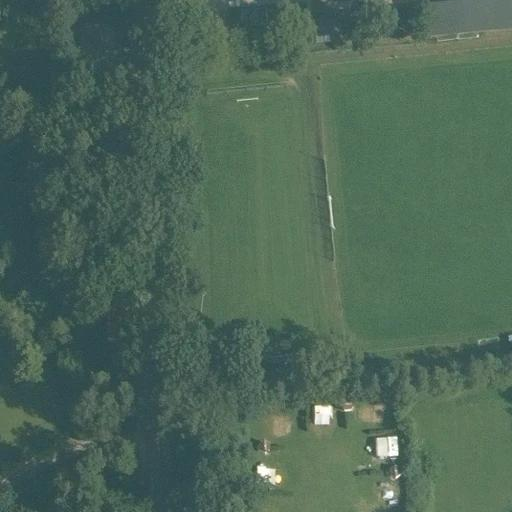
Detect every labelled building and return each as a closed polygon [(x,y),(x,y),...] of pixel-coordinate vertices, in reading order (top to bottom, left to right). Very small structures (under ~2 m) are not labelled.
[(511,0),(420,9),(423,38),(511,30),(511,0)] [(315,31),(316,43),(356,39),(354,27),(315,31)] [(106,310),(106,342),(125,341),(124,310),(106,310)] [(344,412),(349,412),(351,406),(347,399),(344,399),(340,408),(344,412)] [(311,431),(326,431),(326,404),(311,404),(311,431)] [(403,435),(374,436),(375,458),(404,457),(403,435)] [(268,452),(268,447),(263,443),(257,449),(257,452),(265,455),(268,452)] [(389,479),(394,481),(401,477),(401,472),(395,468),(389,473),(389,479)] [(279,511),(306,511),(307,496),(280,495),(279,511)]
